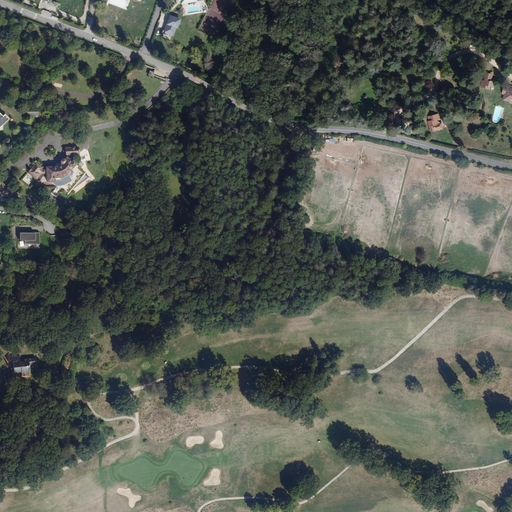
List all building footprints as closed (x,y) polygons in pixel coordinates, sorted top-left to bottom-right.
[(176,28),(179,18),(167,13),(163,24),(165,25),(162,32),(171,35),(174,28),(176,28)] [(493,85),(494,81),(491,80),(492,74),(486,72),(484,80),(482,80),(481,85),(487,87),(487,83),(493,85)] [(511,85),(510,86),(508,85),(508,84),(506,84),(505,86),(503,93),(505,93),(504,99),(511,100),(511,85)] [(443,127),(442,122),(438,123),(437,118),(429,120),(431,130),(443,127)] [(67,194),(84,173),(79,169),(80,167),(69,157),(69,155),(77,155),(77,147),(65,148),(66,157),(64,160),(62,159),(61,160),(60,161),(60,162),(61,164),(60,164),(56,166),(45,167),(45,170),(42,170),(41,169),(42,168),(35,163),(27,172),(36,179),(37,177),(44,183),(44,175),(46,175),(46,181),(49,181),(60,191),(62,189),(67,194)] [(21,180),(25,184),(31,179),(27,174),(21,180)] [(49,193),(54,196),(58,190),(53,187),(49,193)] [(37,247),(38,232),(18,232),(18,247),(37,247)] [(20,361),(19,353),(7,355),(8,361),(12,361),(13,373),(20,372),(21,376),(30,375),(29,368),(36,367),(35,357),(24,358),(24,361),(20,361)]
